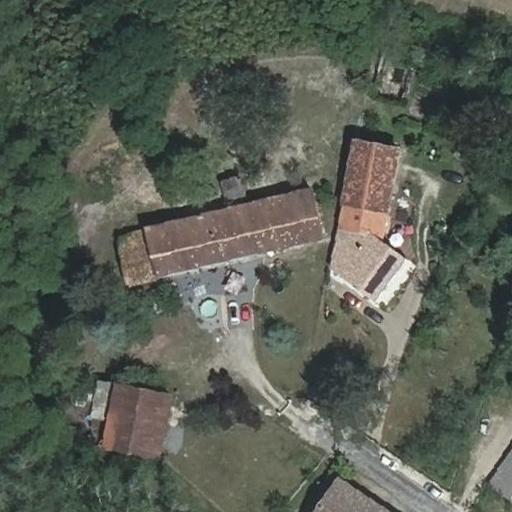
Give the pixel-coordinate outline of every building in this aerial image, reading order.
[(353,173),(395,181),(401,152),(359,143),(353,173)] [(344,277),(376,302),(409,260),(383,241),(395,181),(353,173),(337,251),(353,263),(344,277)] [(225,183),(229,200),(245,196),(241,179),(225,183)] [(121,238),(132,285),(327,239),(316,191),(156,230),(155,225),(148,227),(149,231),(121,238)] [(99,438),(97,446),(109,448),(121,388),(103,384),(92,437),(99,438)] [(121,388),(109,448),(162,459),(173,398),(121,388)] [(511,452),(489,486),(511,501),(511,452)] [(390,511),(338,475),(315,511),(390,511)]
